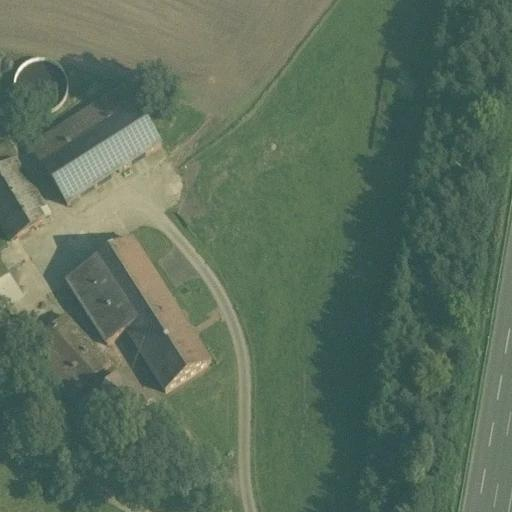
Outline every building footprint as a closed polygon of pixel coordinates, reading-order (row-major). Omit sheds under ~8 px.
[(60,68),(49,63),(41,62),(33,65),(25,72),(21,79),(20,87),(22,96),(27,103),(35,108),(43,110),(51,109),(60,104),(65,97),(68,89),(68,83),(65,75),(60,68)] [(125,91),(30,151),(67,209),(161,148),(154,136),(125,91)] [(191,112),(154,136),(161,148),(165,154),(202,130),(191,112)] [(15,161),(0,170),(0,226),(11,244),(51,218),(15,161)] [(139,323),(171,302),(133,243),(66,285),(106,348),(126,335),(131,342),(146,333),(139,323)] [(211,365),(171,302),(139,323),(146,333),(131,342),(164,395),(211,365)] [(35,345),(80,394),(109,367),(64,318),(35,345)] [(118,377),(95,405),(129,432),(152,404),(118,377)]
